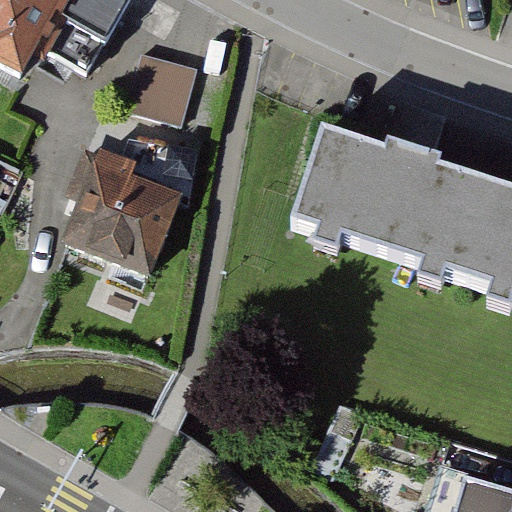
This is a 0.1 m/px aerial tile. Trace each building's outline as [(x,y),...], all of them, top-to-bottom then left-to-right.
[(0,0),(0,85),(38,105),(91,0),(0,0)] [(188,130),(204,69),(146,55),(131,116),(188,130)] [(511,188),(321,127),(287,234),(511,305),(511,188)] [(108,205),(81,297),(167,321),(193,229),(108,205)] [(511,511),(511,480),(476,468),(461,511),(511,511)]
